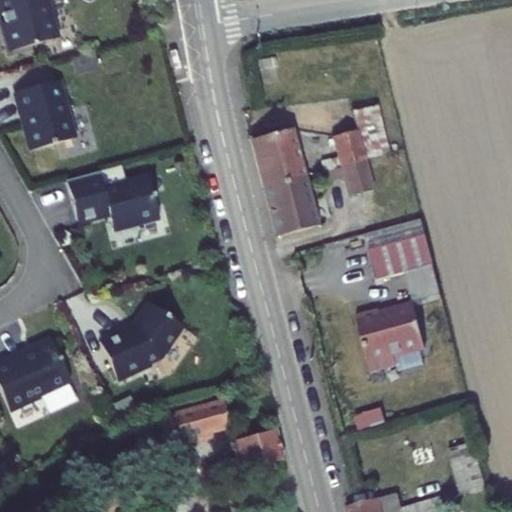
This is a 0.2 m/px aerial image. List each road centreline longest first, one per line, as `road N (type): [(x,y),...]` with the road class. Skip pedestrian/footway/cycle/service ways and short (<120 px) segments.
road 1 (tertiary): [(199,26),(319,511)]
road 2 (residential): [(199,26),(368,0)]
road 3 (residential): [(0,169),(35,230),(38,254),(30,274),(0,296)]
